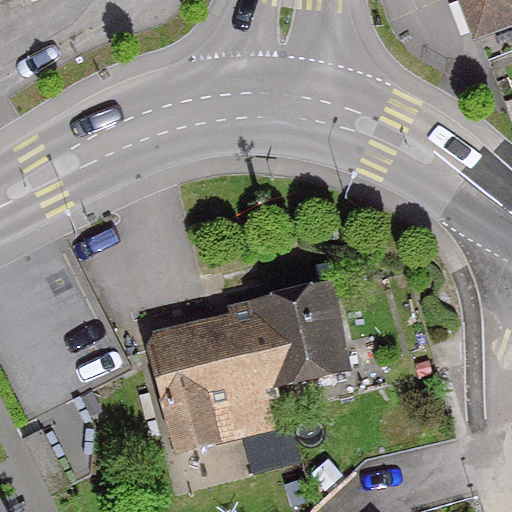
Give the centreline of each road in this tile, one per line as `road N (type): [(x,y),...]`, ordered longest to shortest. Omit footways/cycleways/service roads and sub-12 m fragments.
road 1 (tertiary): [(0,195),(166,113),(223,100),(281,100)]
road 2 (tertiary): [(281,100),(387,131),(511,215)]
